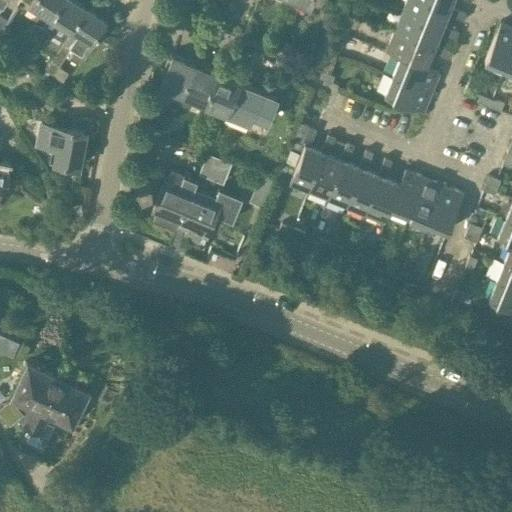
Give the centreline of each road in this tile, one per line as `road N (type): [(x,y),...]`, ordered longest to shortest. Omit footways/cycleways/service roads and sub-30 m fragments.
road 1 (tertiary): [(511,416),(255,309),(95,264)]
road 2 (residential): [(95,264),(143,3)]
road 3 (residential): [(426,154),(487,4),(511,9)]
road 4 (residential): [(301,71),(143,3)]
road 5 (residential): [(439,274),(479,175),(426,154)]
